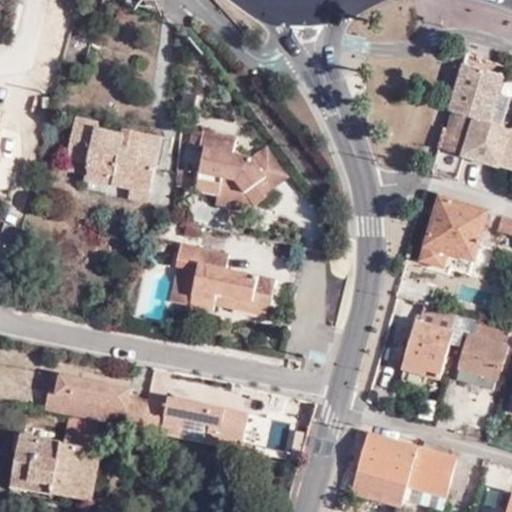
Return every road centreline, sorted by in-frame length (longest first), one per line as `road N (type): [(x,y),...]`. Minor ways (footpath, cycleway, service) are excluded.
road 1 (residential): [(0,336),(339,410)]
road 2 (tertiary): [(326,85),(361,165),(369,227),(368,284),(339,410)]
